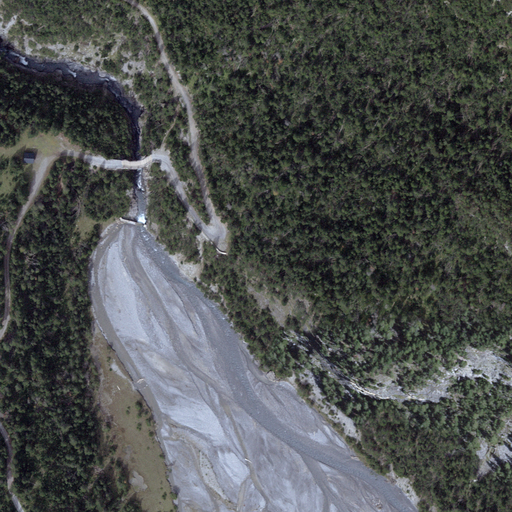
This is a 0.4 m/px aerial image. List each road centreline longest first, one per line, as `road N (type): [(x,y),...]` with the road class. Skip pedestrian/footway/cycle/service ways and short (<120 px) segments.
road 1 (track): [(156,154),(165,154),(204,223),(213,229),(220,221),(210,208),(185,95),(151,17),(128,0)]
road 2 (track): [(0,255),(40,163),(68,149),(102,159)]
